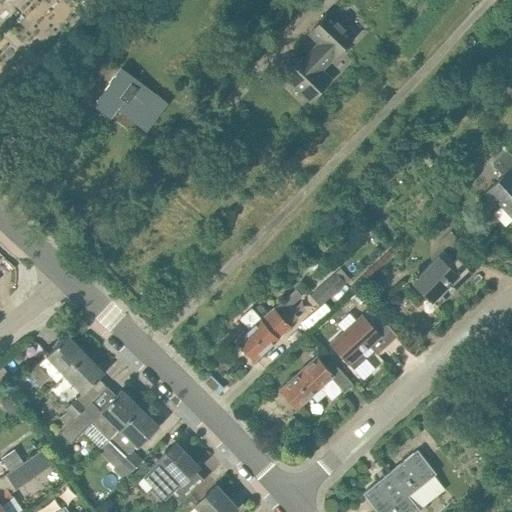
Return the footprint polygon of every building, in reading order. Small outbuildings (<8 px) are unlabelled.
[(321,71),(341,50),(354,37),(328,12),(306,34),(320,48),(309,59),(305,56),(285,76),(311,100),(330,79),(321,71)] [(168,103),(137,79),(122,67),(93,104),(111,117),(121,104),(136,116),(136,123),(147,131),(152,124),(168,103)] [(28,98),(19,109),(27,116),(36,104),(28,98)] [(511,155),(507,150),(492,165),(502,175),(484,192),(511,221),(511,220),(511,155)] [(436,306),(473,273),(458,257),(449,265),(439,255),(412,282),(436,306)] [(341,268),(310,295),(320,306),(351,279),(341,268)] [(293,325),(292,324),(299,317),(283,299),(275,306),(275,305),(261,318),(251,307),(239,318),(249,329),(237,340),(239,343),(237,345),(244,352),(246,350),(255,360),(293,325)] [(321,319),(330,310),(325,305),(315,314),(321,319)] [(377,354),(397,335),(381,317),(371,306),(363,314),(330,343),(349,364),(354,369),(366,358),(362,353),(369,346),(377,354)] [(47,355),(29,373),(41,385),(50,376),(57,383),(65,375),(64,373),(85,353),(68,335),(47,355)] [(85,353),(64,373),(65,375),(82,393),(77,398),(86,406),(92,401),(101,393),(92,384),(104,373),(85,353)] [(326,365),(321,360),(317,356),(280,388),(297,408),(331,378),(344,393),(353,384),(332,360),(326,365)] [(67,424),(60,431),(70,442),(91,422),(108,439),(140,407),(121,389),(116,395),(107,386),(101,393),(92,401),(86,406),(67,424)] [(67,424),(86,406),(77,398),(66,410),(67,411),(60,418),(67,424)] [(16,403),(6,411),(12,419),(23,411),(16,403)] [(134,451),(159,426),(140,407),(108,439),(109,439),(98,451),(115,467),(113,469),(124,479),(143,459),(134,451)] [(181,483),(198,466),(175,443),(158,459),(159,460),(150,469),(144,475),(165,497),(171,492),(181,502),(190,492),(181,483)] [(5,474),(16,489),(58,460),(47,445),(23,462),(10,471),(5,474)] [(10,471),(23,462),(21,458),(23,456),(17,447),(1,458),(10,471)] [(418,449),(363,492),(378,511),(416,511),(422,507),(445,489),(433,475),(434,474),(436,473),(430,465),(418,449)] [(232,511),(237,508),(216,485),(195,504),(202,511),(232,511)] [(0,492),(0,511),(7,511),(2,503),(13,496),(11,493),(7,488),(0,492)]
